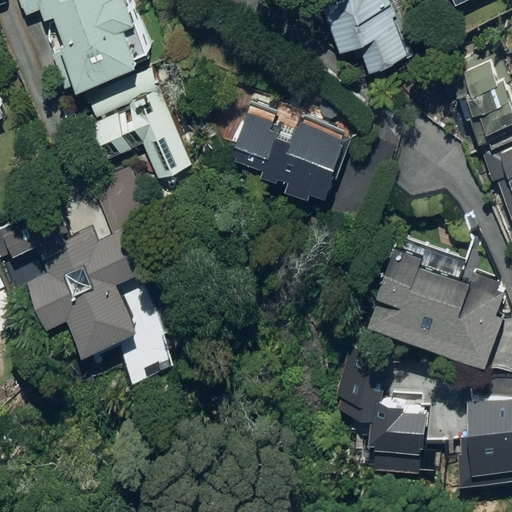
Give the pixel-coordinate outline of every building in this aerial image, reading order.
[(22,0),(27,10),(45,2),(49,13),(58,10),(69,37),(61,41),(77,81),(154,49),(134,0),(22,0)] [(325,0),(342,42),(362,35),(374,65),(415,49),(395,0),(325,0)] [(500,73),(491,52),(454,69),(482,132),(511,118),(511,75),(509,69),(500,73)] [(145,140),(150,153),(141,156),(155,191),(201,173),(195,157),(157,61),(120,76),(91,87),(101,114),(85,120),(100,157),(145,140)] [(0,113),(8,111),(0,89),(0,113)] [(358,127),(351,125),(301,107),(294,127),(276,121),(279,115),(250,104),(235,145),(267,157),(264,165),(290,174),(288,180),(311,189),(314,182),(329,188),(336,169),(342,171),(358,127)] [(511,140),(502,144),(511,168),(511,140)] [(157,334),(151,320),(129,267),(143,261),(130,230),(157,219),(133,162),(92,179),(113,228),(100,234),(89,207),(60,220),(76,258),(30,278),(49,323),(71,313),(86,348),(127,330),(133,344),(157,334)] [(511,270),(387,225),(367,279),(381,284),(370,315),(490,359),(511,299),(511,270)] [(434,406),(383,388),(393,357),(362,347),(342,407),(373,417),(362,450),(434,474),(448,431),(428,425),(434,406)] [(491,475),(489,461),(511,458),(511,390),(471,395),(476,435),(458,437),(462,478),(491,475)]
